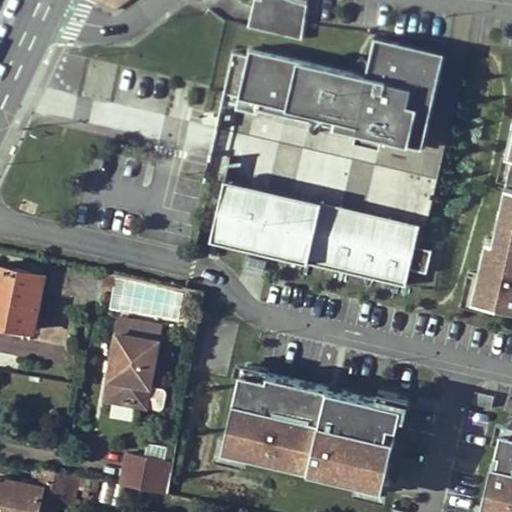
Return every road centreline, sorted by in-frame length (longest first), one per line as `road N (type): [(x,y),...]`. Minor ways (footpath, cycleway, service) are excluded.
road 1 (residential): [(463,359),(262,316),(209,272),(0,220)]
road 2 (unknown): [(268,114),(443,150),(473,6)]
road 3 (residential): [(463,359),(426,511)]
